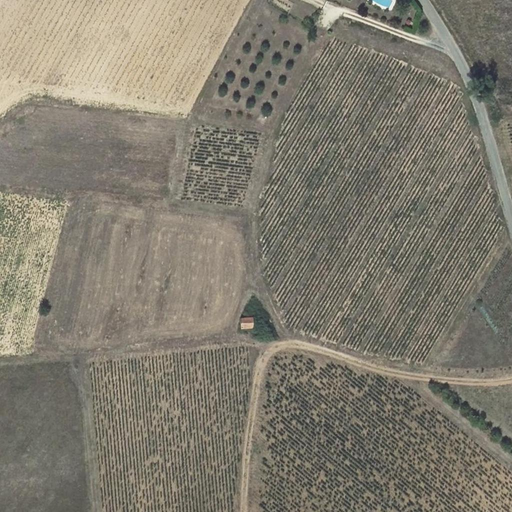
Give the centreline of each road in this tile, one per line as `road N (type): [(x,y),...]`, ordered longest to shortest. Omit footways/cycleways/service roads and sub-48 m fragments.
road 1 (track): [(85,354),(229,339),(303,346),(465,383),(511,378)]
road 2 (unclassified): [(423,0),(476,92),(511,214)]
road 3 (track): [(273,344),(259,365),(243,511)]
